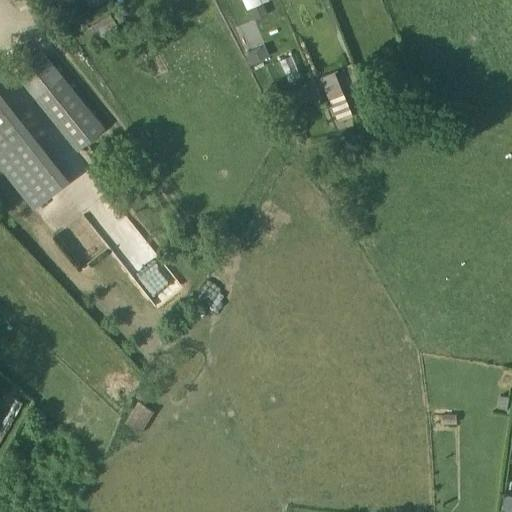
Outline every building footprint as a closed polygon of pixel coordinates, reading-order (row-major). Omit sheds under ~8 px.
[(266,0),(241,0),(245,9),(266,0)] [(260,4),(248,10),(252,21),(265,15),(260,4)] [(120,17),(117,12),(109,16),(109,15),(86,29),(94,41),(116,28),(113,22),(120,17)] [(265,55),(259,30),(242,34),(248,59),(265,55)] [(12,73),(75,151),(103,128),(41,51),(40,50),(12,73)] [(318,77),(334,120),(352,114),(335,70),(318,77)] [(0,94),(0,171),(29,210),(66,181),(68,180),(0,94)] [(511,493),(505,493),(503,497),(500,511),(510,511),(510,510),(511,510),(511,493)]
